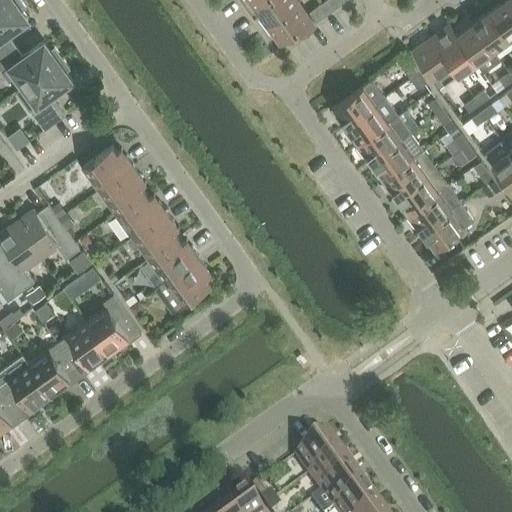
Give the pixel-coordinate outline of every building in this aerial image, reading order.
[(0,55),(16,45),(7,33),(29,18),(22,9),(26,6),(21,0),(12,0),(0,9),(0,55)] [(0,0),(0,9),(12,0),(0,0)] [(252,0),(281,39),(282,38),(286,42),(317,20),(310,10),(302,0),(252,0)] [(326,0),(324,0),(318,5),(325,14),(333,9),(326,0)] [(339,0),(326,0),(333,9),(341,3),(339,0)] [(511,37),(511,35),(511,5),(508,0),(502,0),(490,9),(511,37)] [(318,5),(310,10),(317,20),(325,14),(318,5)] [(490,9),(474,21),(494,49),(511,37),(490,9)] [(474,21),(457,32),(458,33),(457,33),(477,60),(476,60),(484,71),(501,59),(494,49),(474,21)] [(458,33),(457,32),(450,22),(431,35),(458,73),(476,60),(477,60),(457,33),(458,33)] [(412,49),(439,86),(458,73),(431,35),(412,49)] [(0,66),(3,71),(10,66),(24,85),(63,57),(55,46),(51,49),(45,40),(23,55),(16,45),(0,55),(0,66)] [(32,96),(25,101),(39,120),(59,105),(51,94),(73,79),(66,70),(70,67),(63,57),(24,85),(32,96)] [(411,62),(403,67),(411,78),(419,73),(411,62)] [(499,78),(505,85),(511,79),(511,74),(509,70),(499,78)] [(418,87),(425,82),(419,73),(411,78),(418,87)] [(340,121),(344,118),(348,124),(387,96),(373,77),(330,108),(340,121)] [(490,96),(485,88),(474,95),(480,103),(490,96)] [(464,103),(470,110),(480,103),(474,95),(464,103)] [(399,112),(393,105),(387,96),(348,124),(350,128),(347,131),(356,144),(389,120),(399,112)] [(436,97),(429,102),(437,113),(444,108),(436,97)] [(497,109),(492,102),(482,109),(487,117),(497,109)] [(45,128),(65,113),(59,105),(39,120),(45,128)] [(443,123),(451,117),(444,108),(437,113),(443,123)] [(471,117),(477,124),(487,117),(482,109),(471,117)] [(399,113),(389,120),(356,144),(365,156),(369,154),(373,159),(412,131),(399,113)] [(381,179),(424,148),(412,131),(373,159),(376,163),(372,166),(381,179)] [(461,132),(454,137),(462,148),(469,143),(461,132)] [(485,152),(511,189),(511,150),(510,148),(503,138),(485,152)] [(469,158),(476,152),(469,143),(462,148),(469,158)] [(112,144),(82,166),(99,190),(134,164),(122,147),(117,150),(112,144)] [(390,191),(394,189),(398,194),(437,166),(424,148),(381,179),(390,191)] [(99,190),(116,212),(146,190),(142,185),(147,182),(134,164),(99,190)] [(450,183),(442,173),(437,166),(398,194),(401,198),(397,201),(407,214),(450,183)] [(489,170),(482,175),(487,183),(495,178),(489,170)] [(496,196),(504,190),(495,178),(487,183),(496,196)] [(416,226),(420,224),(423,229),(462,201),(450,183),(407,214),(416,226)] [(132,235),(167,210),(154,192),(150,196),(146,190),(116,212),(132,235)] [(67,211),(59,200),(51,205),(59,217),(67,211)] [(475,218),(462,201),(423,229),(426,233),(422,236),(432,249),(475,218)] [(49,203),(37,211),(34,207),(16,220),(42,257),(58,245),(67,257),(80,247),(49,203)] [(139,244),(148,257),(179,236),(175,230),(180,227),(167,210),(132,235),(127,238),(134,248),(139,244)] [(75,222),(67,211),(59,217),(67,228),(75,222)] [(0,231),(0,237),(0,238),(0,237),(0,259),(22,289),(35,280),(26,268),(42,257),(16,220),(0,231)] [(81,238),(87,246),(92,242),(93,237),(89,232),(81,238)] [(165,280),(200,255),(187,237),(182,241),(179,236),(148,257),(165,280)] [(84,248),(69,259),(78,272),(93,261),(84,248)] [(212,272),(200,255),(165,280),(155,287),(172,310),(212,282),(208,276),(212,272)] [(0,287),(8,299),(22,289),(0,259),(0,287)] [(92,284),(83,272),(71,281),(80,293),(92,284)] [(113,272),(108,275),(112,281),(117,277),(113,272)] [(33,303),(47,293),(40,284),(26,294),(33,303)] [(62,304),(71,297),(64,288),(55,295),(62,304)] [(114,293),(104,300),(107,305),(87,319),(109,350),(128,336),(131,340),(142,332),(114,293)] [(134,293),(126,299),(130,305),(138,299),(134,293)] [(130,305),(137,315),(147,308),(140,298),(139,298),(134,302),(130,305)] [(43,319),(53,312),(46,301),(36,309),(43,319)] [(0,318),(0,321),(4,327),(16,319),(10,311),(0,318)] [(109,350),(87,319),(58,340),(83,375),(93,368),(90,364),(109,350)] [(5,328),(12,338),(24,330),(17,320),(5,328)] [(73,382),(83,375),(58,340),(29,362),(51,392),(70,378),(73,382)] [(24,354),(5,368),(10,376),(0,383),(25,417),(34,410),(32,406),(51,392),(29,362),(24,354)] [(14,424),(25,417),(0,383),(0,382),(0,428),(12,420),(14,424)] [(328,434),(296,457),(309,476),(341,452),(328,434)] [(321,493),(354,470),(341,452),(309,476),(321,493)] [(334,511),(367,487),(354,470),(321,493),(312,500),(320,511),(331,511),(334,510),(334,511)] [(335,511),(369,511),(379,505),(367,487),(334,511),(335,511)] [(270,492),(261,499),(267,506),(276,500),(270,492)] [(260,511),(247,493),(229,506),(232,511),(260,511)] [(270,511),(273,511),(281,507),(276,500),(267,506),(270,511)]
